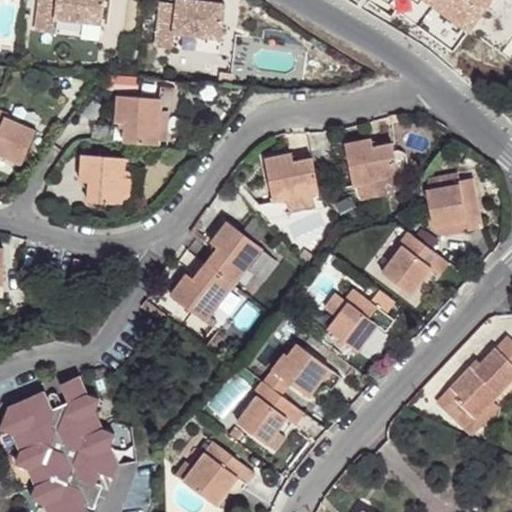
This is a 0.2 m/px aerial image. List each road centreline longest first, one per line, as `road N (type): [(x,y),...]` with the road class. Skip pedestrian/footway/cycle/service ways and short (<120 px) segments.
road 1 (residential): [(435,88),(264,120),(238,140),(178,222),(158,234),(104,245),(0,218)]
road 2 (residential): [(297,511),(355,434),(500,284)]
road 3 (residential): [(435,88),(390,50),(300,0)]
